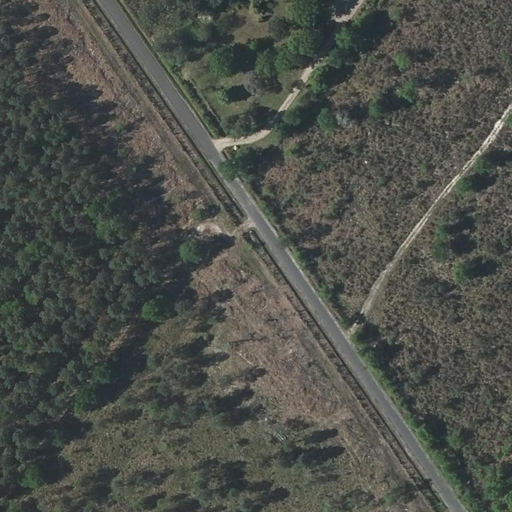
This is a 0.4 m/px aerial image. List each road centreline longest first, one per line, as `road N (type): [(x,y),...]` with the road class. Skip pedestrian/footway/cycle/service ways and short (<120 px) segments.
road 1 (tertiary): [(461,511),(112,0)]
road 2 (unknown): [(212,146),(271,127),(360,0)]
